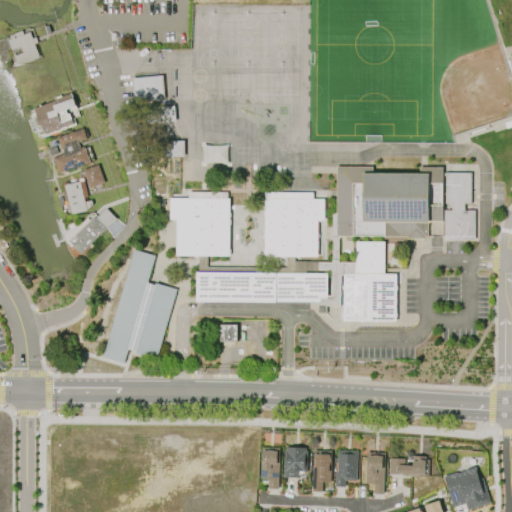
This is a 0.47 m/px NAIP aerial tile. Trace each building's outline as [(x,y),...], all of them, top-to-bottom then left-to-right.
[(36,45),(41,58),(16,67),(15,63),(17,62),(15,56),(24,52),(22,47),(13,50),(9,40),(11,39),(10,36),(15,34),(15,33),(23,30),(24,34),(31,32),(33,38),(36,36),(39,43),(36,45)] [(164,100),(164,77),(134,77),(134,101),(164,100)] [(75,124),(45,134),(42,125),(41,126),(35,109),(64,99),(63,97),(72,94),(77,106),(69,109),(75,124)] [(90,163),(59,174),(54,158),(65,154),(63,149),(61,149),(57,138),(84,128),(88,140),(79,143),(81,148),(84,147),(90,163)] [(227,147),(204,146),(203,163),(227,164),(227,147)] [(90,189),(83,170),(98,165),(105,183),(90,189)] [(335,234),(406,235),(406,237),(424,237),(424,235),(427,235),(427,221),(429,221),(429,220),(442,220),(443,171),(443,166),(419,166),(419,173),(372,172),(372,166),(336,165),(335,234)] [(474,239),(443,239),(443,208),(451,208),(451,202),(445,202),(445,171),(471,171),(471,202),(464,202),(463,209),(474,209),(474,239)] [(72,215),(65,186),(80,182),(86,203),(92,201),(93,205),(87,211),(72,215)] [(264,191),(312,191),(312,198),(324,198),(323,219),(317,219),(317,256),(263,256),(264,191)] [(170,197),(230,197),(229,255),(177,256),(177,217),(170,218),(170,197)] [(107,209),(117,220),(80,254),(73,247),(74,246),(70,241),(94,218),(97,218),(107,209)] [(342,272),(355,272),(355,240),(384,240),(384,272),(396,273),(396,320),(342,320),(342,272)] [(134,248),(155,254),(147,282),(154,284),(155,282),(176,288),(156,358),(135,352),(135,350),(128,348),(124,362),(102,356),(134,248)] [(196,271),(327,272),(327,297),(319,297),(319,300),(195,301),(196,271)] [(221,325),(237,325),(237,342),(221,342),(221,325)] [(267,489),(268,479),(260,478),(261,447),(279,448),(277,489),(267,489)] [(284,447),(305,448),(305,451),(307,451),(306,472),(298,471),(298,478),(282,477),(284,447)] [(337,451),(359,451),(358,482),(345,481),(344,487),(334,487),(335,472),(336,472),(337,451)] [(375,494),(375,484),(367,484),(368,452),(387,453),(385,494),(375,494)] [(321,492),(311,491),(313,455),(331,455),(330,483),(322,482),(321,492)] [(391,458),(407,459),(406,465),(414,465),(414,456),(430,457),(430,477),(409,476),(409,474),(406,474),(405,475),(390,474),(391,458)] [(492,503),(468,511),(466,504),(455,508),(444,477),(457,473),(457,474),(467,471),(467,470),(478,466),(482,478),(484,478),(492,503)] [(430,511),(428,505),(442,501),(445,511),(430,511)]
